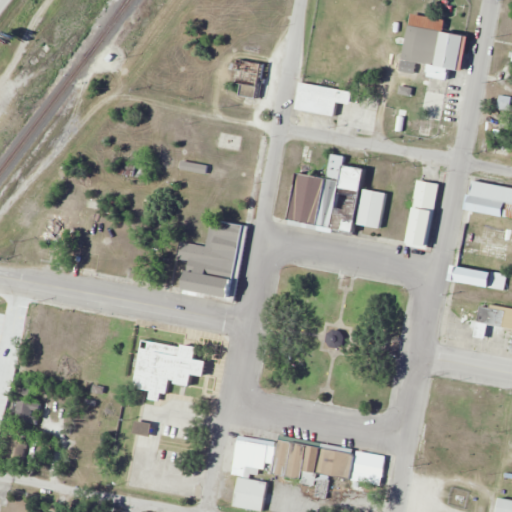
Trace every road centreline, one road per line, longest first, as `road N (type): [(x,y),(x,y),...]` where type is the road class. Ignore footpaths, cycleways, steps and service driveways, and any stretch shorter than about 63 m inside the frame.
road 1 (residential): [(511,171),(133,100)]
road 2 (residential): [(438,270),(488,0)]
road 3 (tertiary): [(246,325),(0,275)]
road 4 (residential): [(305,0),(263,237)]
road 5 (residential): [(185,511),(0,476)]
road 6 (tertiary): [(232,403),(407,436)]
road 7 (tertiary): [(438,270),(263,237)]
